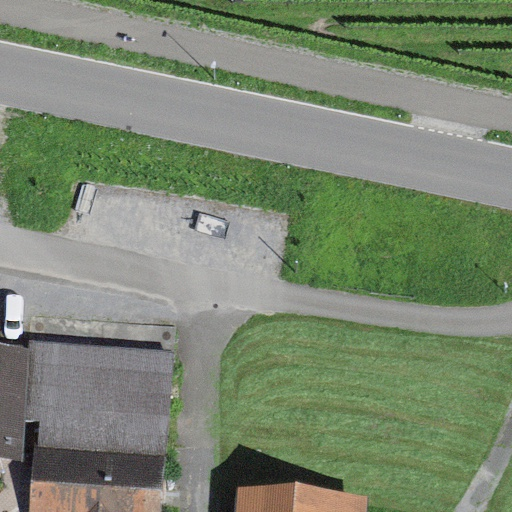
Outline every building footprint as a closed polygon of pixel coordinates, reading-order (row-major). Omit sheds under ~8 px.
[(185,330),(61,324),(54,456),(180,461),(185,330)] [(0,468),(39,471),(40,455),(44,354),(0,352),(0,468)] [(38,511),(177,511),(180,461),(54,456),(40,455),(39,471),(38,511)] [(38,511),(39,471),(0,468),(0,511),(38,511)] [(398,511),(399,504),(262,498),(261,511),(398,511)]
